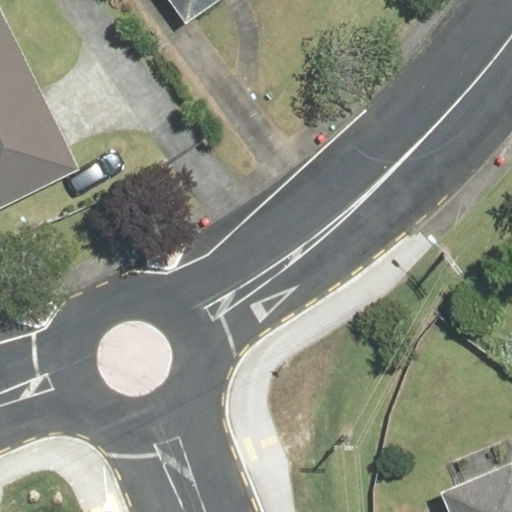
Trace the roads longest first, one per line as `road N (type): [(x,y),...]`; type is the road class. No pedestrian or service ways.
road 1 (residential): [(214,305),(354,203),(511,34)]
road 2 (residential): [(78,375),(68,332),(73,310),(83,290),(119,264),(164,263),(202,286),(214,305)]
road 3 (residential): [(214,305),(219,352),(210,375),(174,406)]
